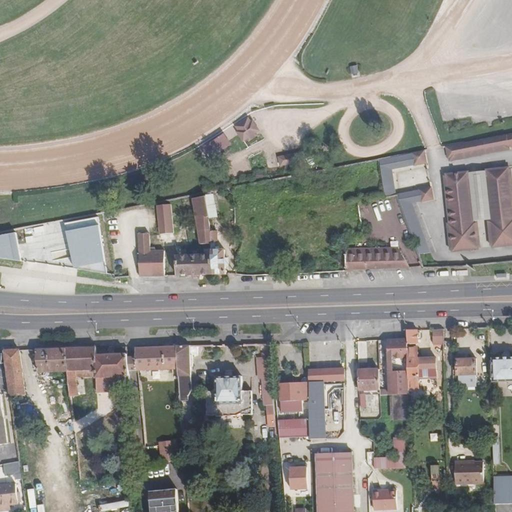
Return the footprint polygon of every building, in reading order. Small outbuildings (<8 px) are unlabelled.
[(352,74),(359,73),(358,64),(351,65),(352,74)] [(244,141),(259,131),(253,122),(251,123),(240,131),(238,132),(244,141)] [(219,154),(234,145),(227,133),(212,142),(219,154)] [(511,134),(446,146),(448,159),(465,156),(511,147),(511,134)] [(380,163),(378,163),(384,197),(393,195),(389,175),(388,176),(387,173),(424,166),(422,155),(380,163)] [(508,168),(447,174),(452,233),(450,233),(452,248),(476,246),(475,231),(491,230),(493,245),(511,243),(511,215),(508,168)] [(428,189),(396,195),(412,233),(420,254),(433,252),(409,204),(430,200),(428,189)] [(211,195),(205,196),(209,219),(218,217),(217,205),(213,206),(211,195)] [(214,274),(211,230),(209,219),(206,207),(205,198),(193,200),(201,244),(205,244),(206,254),(177,255),(178,275),(214,274)] [(169,204),(158,205),(161,235),(173,233),(169,204)] [(99,219),(66,226),(75,270),(108,274),(99,219)] [(211,230),(214,274),(227,274),(225,250),(216,250),(216,242),(219,242),(218,230),(211,230)] [(166,276),(166,250),(151,251),(150,233),(139,234),(141,277),(166,276)] [(0,237),(0,259),(22,263),(16,235),(0,237)] [(350,249),(350,269),(412,267),(400,248),(350,249)] [(445,344),(444,329),(436,330),(436,344),(445,344)] [(409,343),(419,343),(419,342),(419,330),(409,330),(409,339),(409,343)] [(410,369),(410,348),(409,343),(409,339),(389,340),(390,369),(392,369),(410,369)] [(179,347),(180,370),(182,395),(190,394),(195,389),(192,346),(179,346),(179,347)] [(180,370),(179,347),(137,348),(138,356),(129,357),(130,372),(180,370)] [(97,348),(66,349),(69,372),(98,371),(99,392),(132,391),(131,376),(130,372),(129,354),(98,355),(97,348)] [(411,387),(420,387),(420,377),(438,377),(438,358),(420,359),(420,348),(419,348),(410,348),(410,369),(411,387)] [(69,372),(66,349),(37,350),(40,372),(69,372)] [(295,371),(303,370),(304,364),(304,354),(302,349),(296,350),(293,355),(294,366),(295,371)] [(27,395),(21,350),(5,351),(11,398),(27,395)] [(274,389),(271,356),(258,357),(259,379),(263,378),(263,390),(265,390),(274,389)] [(511,358),(494,358),(494,382),(511,381),(511,358)] [(478,378),(478,359),(458,360),(459,379),(478,378)] [(280,424),(281,441),(311,439),(326,439),(325,381),(346,380),(346,369),(310,369),(311,381),(304,382),(282,382),(283,411),(305,410),(305,400),(310,400),(311,423),(280,424)] [(381,389),(381,369),(360,370),(361,390),(381,389)] [(411,387),(410,369),(392,369),(394,409),(406,409),(407,417),(411,417),(411,406),(411,391),(411,387)] [(219,391),(208,391),(209,415),(220,415),(220,417),(245,417),(245,414),(254,414),(253,390),(244,390),(243,376),(218,377),(219,391)] [(54,388),(56,417),(64,417),(63,388),(54,388)] [(275,406),(274,389),(265,390),(267,407),(275,406)] [(421,406),(421,391),(411,391),(411,406),(421,406)] [(0,396),(0,446),(9,445),(2,396),(0,396)] [(25,410),(32,408),(30,399),(15,402),(20,426),(28,424),(25,410)] [(192,450),(189,408),(183,408),(186,450),(192,450)] [(406,409),(394,409),(393,409),(394,418),(407,417),(406,409)] [(405,438),(394,437),(395,457),(374,458),(374,468),(405,467),(405,438)] [(162,464),(178,463),(176,443),(160,444),(162,464)] [(318,454),(320,511),(354,511),(353,453),(318,454)] [(23,482),(21,466),(21,464),(4,467),(6,479),(15,477),(16,483),(23,482)] [(470,466),(454,466),(454,489),(483,488),(483,467),(470,467),(470,466)] [(301,471),(293,471),(293,493),(310,493),(310,469),(300,469),(301,471)] [(33,471),(35,497),(44,496),(42,470),(33,471)] [(511,477),(493,478),(493,504),(511,503),(511,477)] [(386,481),(387,480),(374,480),(375,499),(398,499),(398,479),(391,480),(391,481),(386,481)] [(1,511),(1,508),(11,507),(20,506),(17,486),(0,488),(0,511),(1,511)] [(163,510),(153,511),(152,511),(180,511),(179,492),(151,494),(152,507),(163,507),(163,510)]
